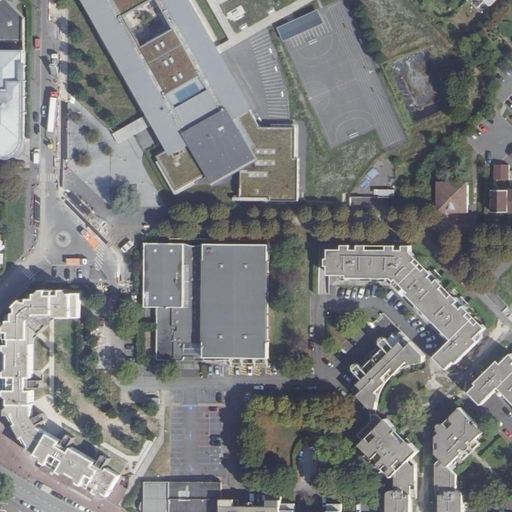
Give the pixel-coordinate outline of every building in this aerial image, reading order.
[(0,0),(0,156),(6,157),(12,155),(18,152),(21,149),(24,144),(24,137),(25,13),(11,0),(0,0)] [(220,51),(191,0),(83,0),(168,151),(157,157),(176,192),(206,176),(212,185),(241,169),(240,199),(271,200),(271,203),(298,203),(299,161),(296,160),(295,130),(259,129),(251,114),(254,112),(220,51)] [(288,46),(328,28),(319,9),(279,26),(288,46)] [(444,212),(462,213),(462,205),(469,205),(469,189),(444,189),(444,212)] [(494,214),(510,214),(510,192),(494,192),(494,214)] [(462,205),(462,213),(462,215),(472,215),(472,205),(469,205),(462,205)] [(157,360),(185,361),(185,357),(197,357),(197,361),(210,361),(210,357),(232,357),(269,358),(270,245),(171,244),(147,244),(146,307),(158,307),(157,360)] [(413,247),(346,247),(345,252),(331,252),(331,259),(328,259),(328,268),(331,268),(331,276),(349,276),(349,279),(393,280),(397,284),(400,282),(412,294),(410,297),(455,342),(438,359),(449,370),(456,363),(460,366),(482,344),(479,341),(489,330),(413,254),(413,247)] [(73,289),(46,289),(46,293),(41,293),(41,298),(35,299),(35,301),(26,301),(23,305),(23,313),(20,313),(20,321),(13,321),(8,326),(8,331),(8,350),(12,355),(11,369),(7,372),(7,396),(11,400),(11,405),(7,409),(7,415),(10,415),(17,426),(24,439),(29,449),(28,451),(45,461),(50,465),(65,473),(73,478),(75,474),(79,476),(80,482),(84,484),(85,485),(86,482),(97,489),(96,491),(100,494),(104,493),(111,497),(118,484),(123,476),(108,467),(101,463),(73,447),(65,443),(39,427),(35,419),(35,389),(35,380),(36,328),(45,319),(56,319),(81,319),(82,319),(82,299),(82,293),(73,293),(73,289)] [(52,325),(45,319),(36,328),(43,334),(52,325)] [(355,382),(350,386),(356,392),(374,411),(378,411),(379,412),(380,397),(389,383),(384,380),(396,369),(400,373),(411,366),(427,364),(426,363),(426,357),(404,334),(399,339),(395,335),(389,340),(388,339),(386,339),(385,340),(384,340),(382,341),(382,343),(383,346),(362,367),(361,365),(360,365),(358,365),(357,366),(356,367),(356,368),(356,369),(356,373),(351,377),(355,382)] [(473,397),(484,408),(502,391),(511,400),(511,360),(505,367),(502,365),(479,386),(481,389),(473,397)] [(43,380),(35,380),(35,389),(44,389),(43,380)] [(465,511),(467,494),(458,494),(459,477),(450,469),(462,458),(466,462),(483,446),(479,442),(486,435),(463,411),(457,417),(455,420),(457,426),(452,431),(448,426),(446,428),(444,427),(443,427),(442,427),(441,428),(440,429),(441,431),(442,434),(442,437),(441,438),(439,439),(439,457),(443,460),(439,463),(438,487),(442,487),(441,511),(465,511)] [(45,413),(35,419),(39,427),(50,421),(45,413)] [(222,499),(221,511),(411,511),(412,486),(417,486),(418,456),(421,454),(390,422),(387,425),(385,424),(379,418),(373,418),(372,426),(360,438),(366,444),(363,446),(373,456),(385,468),(395,478),(399,475),(398,491),(393,491),(392,491),(390,492),(389,494),(388,511),(355,511),(356,493),(328,493),(327,511),(295,511),(295,503),(282,503),(283,492),(268,492),(267,506),(234,505),(234,499),(232,499),(222,499)] [(70,435),(65,443),(73,447),(77,439),(70,435)] [(101,463),(108,467),(112,459),(105,455),(101,463)] [(69,485),(73,478),(65,473),(61,471),(50,465),(47,463),(45,461),(41,468),(69,485)] [(169,511),(170,482),(145,481),(145,499),(139,509),(139,510),(140,511),(139,511),(169,511)] [(85,485),(96,491),(97,489),(86,482),(85,485)] [(170,482),(169,511),(221,511),(222,499),(222,482),(170,482)] [(91,499),(96,491),(85,485),(84,484),(80,492),(91,499)] [(118,484),(111,497),(121,503),(128,490),(118,484)]
